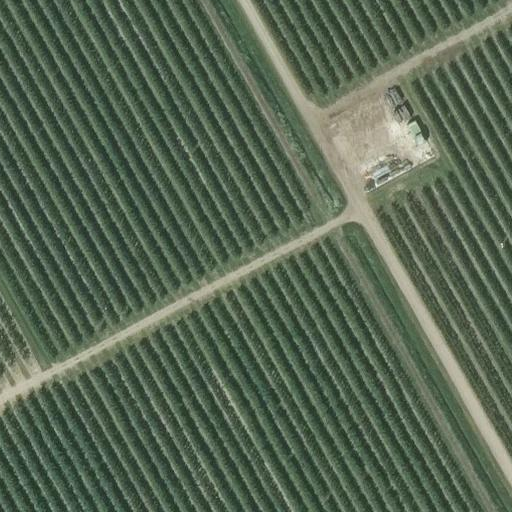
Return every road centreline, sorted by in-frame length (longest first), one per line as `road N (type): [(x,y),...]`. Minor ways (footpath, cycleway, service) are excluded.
road 1 (track): [(242,0),(511,479)]
road 2 (track): [(360,211),(0,404)]
road 3 (track): [(312,123),(511,8)]
